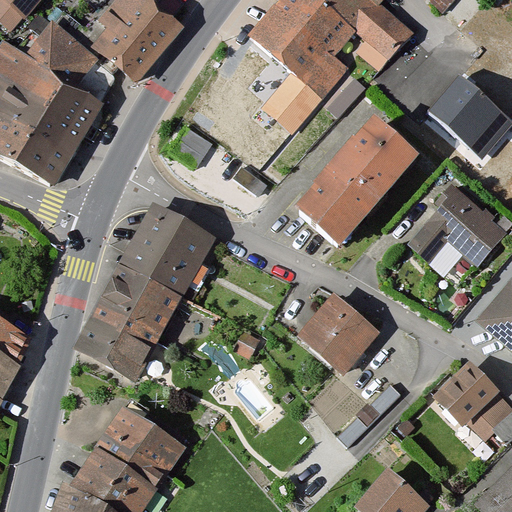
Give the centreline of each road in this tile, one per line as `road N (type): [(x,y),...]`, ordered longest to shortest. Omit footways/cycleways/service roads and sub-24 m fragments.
road 1 (residential): [(112,170),(451,340),(511,385)]
road 2 (secondary): [(92,221),(21,511)]
road 3 (secondary): [(222,0),(112,170)]
